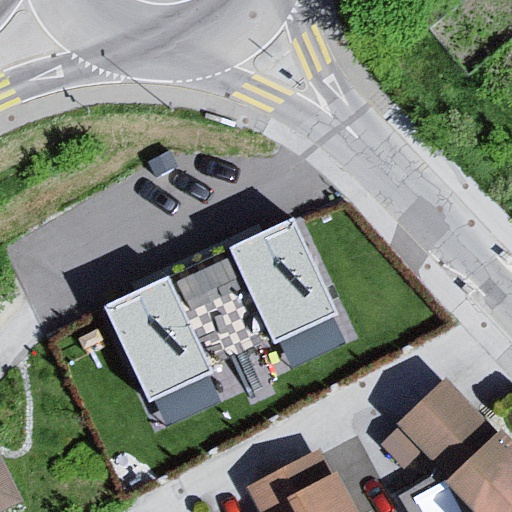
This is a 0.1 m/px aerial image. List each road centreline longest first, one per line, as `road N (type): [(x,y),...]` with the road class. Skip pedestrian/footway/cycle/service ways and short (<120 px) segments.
road 1 (residential): [(344,122),(511,297)]
road 2 (residential): [(156,47),(344,122)]
road 3 (tertiary): [(0,87),(135,43)]
road 4 (residential): [(344,122),(306,57),(288,0)]
